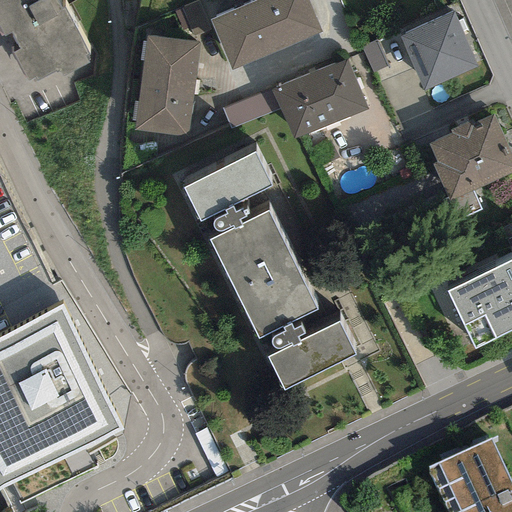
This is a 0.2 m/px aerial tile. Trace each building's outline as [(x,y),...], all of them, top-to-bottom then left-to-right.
[(0,0),(0,30),(3,36),(11,33),(19,49),(12,52),(26,81),(30,79),(32,83),(59,70),(63,77),(91,63),(64,8),(61,10),(55,0),(0,0)] [(322,31),(308,0),(255,0),(208,20),(231,71),(322,31)] [(477,66),(453,12),(398,37),(423,90),(477,66)] [(373,67),(390,61),(379,35),(363,41),(373,67)] [(199,42),(145,36),(133,131),(187,137),(199,42)] [(346,60),(270,90),(279,109),(293,139),(368,110),(346,60)] [(230,129),(279,109),(270,90),(222,108),(230,129)] [(451,134),(428,144),(437,163),(432,165),(458,221),(482,211),(472,190),(511,172),(511,155),(494,115),(471,125),(469,120),(449,129),(451,134)] [(232,227),(234,229),(209,241),(258,339),(282,327),(290,323),(293,322),(316,310),(267,212),(241,225),(239,220),(246,218),(242,210),(235,213),(232,206),(271,187),(254,153),(183,188),(200,222),(223,210),(227,214),(223,216),(219,218),(215,220),(213,223),(212,225),(214,229),(216,231),(218,232),(221,232),(232,227)] [(0,173),(0,488),(122,421),(130,393),(60,278),(52,281),(0,173)] [(511,329),(511,259),(447,292),(474,348),(511,329)] [(292,346),(267,358),(283,391),(355,356),(338,323),(299,342),(297,337),(304,335),(300,327),(293,330),(290,323),(282,327),(285,331),(281,333),(277,335),(273,337),(271,340),(271,342),(272,346),(274,348),(277,349),(279,349),(290,344),(292,346)] [(511,511),(511,485),(491,439),(426,468),(445,511),(511,511)]
